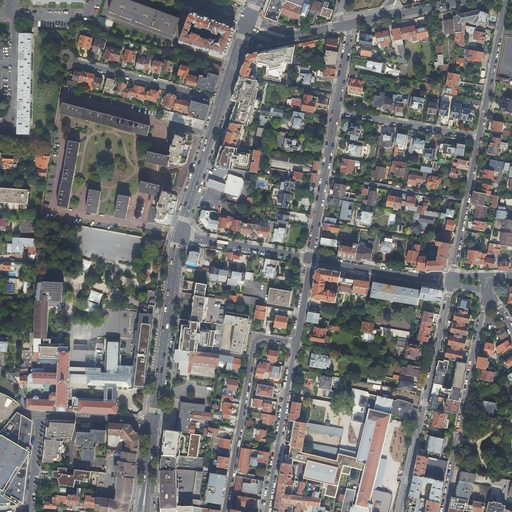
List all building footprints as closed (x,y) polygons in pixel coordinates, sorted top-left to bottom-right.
[(152,27),(173,34),(180,18),(131,0),(111,0),(108,10),(148,25),(150,25),(149,26),(152,27)] [(265,0),(262,9),(265,17),(277,21),(279,22),(280,22),(279,16),(281,12),(297,19),(299,14),(302,6),(303,0),(265,0)] [(303,0),(302,6),(299,14),(305,16),(310,3),(308,3),(308,0),(303,0)] [(313,0),(309,11),(320,14),(322,6),(323,3),(314,0),(313,0)] [(322,6),(320,14),(330,17),(332,9),(327,7),(328,2),(324,1),(323,3),(322,6)] [(212,18),(190,10),(184,26),(190,28),(192,24),(191,23),(192,21),(193,22),(195,23),(194,26),(200,28),(202,27),(208,29),(212,18)] [(479,10),(452,15),(453,19),(454,31),(454,32),(460,31),(461,31),(462,30),(462,29),(462,28),(461,21),(473,19),(474,24),(476,24),(476,27),(483,28),(484,29),(487,17),(488,17),(489,11),(479,10)] [(105,17),(99,14),(94,26),(101,29),(105,17)] [(232,36),(235,29),(234,28),(233,26),(212,18),(208,29),(211,30),(212,32),(217,34),(218,31),(220,32),(221,34),(220,38),(230,41),(232,36)] [(453,19),(443,20),(444,27),(444,31),(454,31),(453,19)] [(465,25),(466,32),(474,33),(475,31),(482,32),(483,28),(476,27),(465,25)] [(190,28),(184,26),(179,41),(202,48),(206,37),(201,36),(200,34),(192,31),(191,34),(188,33),(188,32),(189,32),(190,28)] [(402,38),(402,39),(406,38),(406,39),(406,40),(407,41),(408,41),(409,42),(410,42),(411,42),(418,41),(417,39),(415,30),(414,26),(400,29),(402,38)] [(393,58),(395,63),(396,63),(402,64),(408,64),(406,58),(403,43),(402,39),(402,38),(401,38),(399,27),(391,28),(391,29),(392,35),(394,45),(398,44),(401,58),(396,58),(393,58)] [(417,39),(429,36),(427,27),(415,30),(417,39)] [(381,33),(384,46),(388,45),(388,41),(390,40),(387,30),(383,31),(383,33),(381,33)] [(482,32),(475,31),(474,33),(474,38),(477,39),(476,41),(483,42),(485,33),(482,32)] [(19,61),(19,71),(32,71),(32,68),(31,68),(31,49),(32,49),(33,46),(33,33),(27,33),(27,32),(26,32),(26,33),(20,33),(19,57),(19,61)] [(375,34),(377,43),(380,43),(381,47),(384,46),(381,33),(380,33),(380,32),(375,33),(375,34)] [(362,34),(362,35),(362,37),(360,37),(359,43),(371,45),(372,39),(371,39),(371,35),(362,34)] [(88,49),(89,45),(91,38),(80,35),(77,46),(88,49)] [(226,53),(230,41),(220,38),(219,41),(217,42),(215,41),(215,39),(211,37),(209,38),(206,37),(202,48),(223,54),(226,53)] [(328,38),(326,50),(335,51),(337,40),(328,38)] [(103,49),(105,42),(94,39),(92,46),(91,51),(97,53),(98,48),(103,49)] [(318,39),(299,43),(300,46),(302,45),(303,48),(304,48),(305,52),(312,51),(311,47),(315,46),(315,43),(319,42),(318,41),(318,39)] [(437,62),(434,62),(434,69),(438,69),(441,69),(441,73),(443,74),(444,71),(444,70),(443,64),(441,42),(436,43),(436,45),(437,62)] [(294,44),(259,52),(257,56),(256,65),(266,67),(265,78),(273,79),(273,80),(278,81),(279,76),(281,76),(283,61),(291,63),(292,58),(293,50),(294,44)] [(372,46),(362,45),(361,54),(370,56),(372,46)] [(115,58),(119,59),(121,50),(109,47),(109,48),(106,47),(104,57),(114,60),(115,58)] [(483,54),(483,52),(468,49),(465,48),(463,56),(470,57),(469,59),(480,61),(481,56),(481,54),(483,54)] [(131,61),(133,52),(125,49),(123,59),(131,61)] [(335,51),(326,50),(324,60),(325,60),(325,64),(326,64),(326,65),(335,67),(336,64),(338,51),(335,51)] [(257,56),(259,52),(250,53),(247,54),(239,76),(255,79),(256,74),(256,67),(256,65),(257,56)] [(178,57),(178,55),(174,54),(172,62),(164,59),(161,69),(169,71),(170,67),(172,68),(174,62),(176,63),(178,57)] [(145,60),(137,58),(135,67),(139,68),(139,67),(147,70),(147,69),(150,59),(151,56),(147,55),(145,60)] [(159,73),(162,62),(150,59),(147,69),(154,71),(159,73)] [(378,60),(371,59),(370,60),(367,59),(366,66),(372,68),(371,70),(375,71),(381,72),(383,73),(385,65),(381,64),(382,61),(381,61),(380,60),(378,60)] [(213,63),(203,60),(201,67),(211,70),(213,63)] [(221,66),(213,63),(211,70),(219,73),(221,66)] [(187,74),(189,67),(180,64),(177,75),(186,78),(187,74)] [(333,78),(335,67),(326,65),(325,65),(323,72),(319,71),(319,70),(317,69),(316,75),(319,75),(323,76),(333,78)] [(32,71),(19,71),(19,81),(18,85),(18,105),(18,110),(17,134),(24,134),(24,135),(25,135),(25,134),(29,134),(29,122),(31,122),(31,118),(29,118),(30,98),(31,98),(31,94),(30,94),(31,73),(32,73),(32,71)] [(68,76),(66,84),(76,86),(77,84),(81,72),(74,71),(72,77),(68,76)] [(85,81),(88,73),(81,71),(81,72),(77,84),(80,84),(81,82),(82,82),(83,80),(85,81)] [(311,76),(312,73),(300,71),(299,75),(303,76),(302,84),(310,85),(310,82),(313,82),(314,81),(314,77),(313,76),(311,76)] [(203,75),(199,74),(197,79),(197,81),(195,86),(213,90),(218,75),(208,72),(206,76),(205,77),(203,77),(203,75)] [(448,72),(447,79),(460,81),(460,78),(459,77),(459,74),(457,73),(451,72),(448,72)] [(94,75),(88,73),(85,81),(88,82),(88,83),(89,84),(88,87),(91,87),(91,86),(94,77),(94,75)] [(196,77),(187,74),(186,78),(184,83),(194,85),(195,81),(196,78),(196,77)] [(349,74),(347,85),(349,85),(349,90),(361,92),(363,80),(359,80),(360,76),(356,75),(349,74)] [(237,100),(236,101),(230,122),(242,124),(247,125),(253,109),(260,111),(261,105),(262,100),(254,98),(255,92),(257,80),(255,79),(239,76),(236,87),(233,94),(234,95),(233,99),(237,100)] [(102,79),(94,77),(91,86),(100,88),(102,79)] [(106,78),(104,87),(113,89),(114,84),(113,84),(114,80),(106,78)] [(447,79),(446,85),(447,86),(457,87),(458,84),(459,84),(460,81),(447,79)] [(116,90),(120,91),(120,95),(127,97),(128,94),(129,88),(125,87),(126,84),(118,81),(116,90)] [(131,95),(136,97),(139,86),(134,85),(134,88),(130,87),(129,88),(128,94),(131,95)] [(139,86),(136,97),(145,99),(145,98),(147,92),(143,91),(144,87),(139,86)] [(457,87),(447,86),(446,92),(456,94),(457,87)] [(147,90),(147,92),(145,98),(156,101),(158,91),(151,89),(151,91),(147,90)] [(376,109),(381,110),(382,108),(384,97),(384,96),(384,93),(380,92),(379,96),(374,95),(374,96),(373,104),(372,105),(377,106),(376,109)] [(294,110),(302,112),(302,109),(315,111),(317,96),(311,95),(311,96),(308,95),(308,93),(305,93),(305,94),(304,94),(304,100),(291,98),(290,106),(295,106),(294,110)] [(173,107),(176,96),(167,94),(166,97),(165,97),(163,104),(173,107)] [(420,94),(419,96),(414,95),(413,100),(410,99),(409,106),(412,106),(412,107),(417,108),(421,109),(424,95),(420,94)] [(388,96),(384,96),(384,97),(382,108),(385,108),(386,110),(389,110),(390,109),(391,109),(394,110),(396,101),(396,95),(395,95),(394,100),(392,100),(393,99),(387,98),(388,96)] [(511,98),(503,97),(502,101),(502,103),(500,103),(499,109),(511,111),(511,98)] [(176,99),(173,109),(181,111),(183,101),(180,100),(176,99)] [(195,115),(195,118),(204,120),(209,105),(191,100),(190,103),(188,112),(192,113),(192,111),(195,112),(195,113),(194,114),(194,115),(195,115)] [(183,101),(181,111),(188,113),(188,112),(190,103),(187,102),(183,101)] [(403,102),(396,101),(394,110),(401,111),(403,102)] [(433,113),(435,113),(437,103),(429,102),(427,112),(433,113)] [(455,117),(458,118),(461,103),(453,102),(451,116),(455,117)] [(114,127),(147,135),(150,125),(63,103),(60,113),(72,116),(73,116),(92,121),(94,122),(95,122),(114,127)] [(447,116),(449,105),(441,104),(439,114),(443,115),(447,116)] [(260,111),(258,127),(265,128),(266,128),(267,118),(264,118),(265,114),(269,115),(270,111),(274,112),(274,114),(282,116),(283,109),(264,105),(261,105),(260,111)] [(473,110),(462,108),(461,118),(472,120),(472,119),(473,117),(472,117),(473,110)] [(195,118),(162,109),(160,117),(191,126),(192,124),(193,124),(193,126),(201,128),(204,120),(195,118)] [(303,118),(304,112),(302,112),(294,110),(293,110),(292,116),(294,116),(293,122),(292,127),(300,128),(302,118),(303,118)] [(502,121),(493,120),(491,129),(501,131),(502,121)] [(230,122),(223,145),(235,147),(242,124),(230,122)] [(350,134),(349,139),(357,140),(358,135),(359,135),(360,126),(358,125),(358,124),(356,123),(355,125),(352,124),(351,129),(350,129),(349,134),(350,134)] [(189,140),(191,132),(169,127),(166,143),(171,144),(169,150),(171,151),(170,155),(170,156),(168,162),(176,164),(179,162),(183,163),(185,162),(188,154),(187,154),(188,149),(189,149),(190,144),(190,140),(189,140)] [(258,127),(256,135),(264,136),(265,128),(258,127)] [(289,151),(289,149),(292,150),(292,148),(298,149),(298,148),(300,148),(300,144),(299,144),(299,143),(297,143),(298,138),(291,137),(285,136),(285,132),(278,130),(276,145),(287,146),(286,150),(289,151)] [(382,140),(381,145),(392,147),(394,133),(394,131),(390,131),(390,132),(387,132),(387,134),(383,134),(382,140)] [(407,134),(397,132),(395,143),(405,144),(407,134)] [(425,140),(410,137),(408,152),(412,153),(413,149),(416,149),(416,148),(424,148),(424,147),(425,140)] [(500,138),(492,137),(492,140),(491,139),(490,144),(499,146),(499,144),(500,141),(500,138)] [(357,140),(349,139),(349,143),(348,143),(347,150),(350,150),(350,151),(349,155),(360,157),(362,145),(366,146),(367,142),(357,140)] [(69,140),(65,161),(61,183),(57,205),(68,207),(80,142),(69,140)] [(456,145),(440,142),(439,149),(443,150),(442,155),(448,156),(448,154),(454,155),(454,154),(456,145)] [(463,155),(465,144),(457,143),(455,154),(463,155)] [(498,148),(499,146),(490,144),(488,144),(487,152),(497,154),(498,148)] [(235,147),(223,145),(216,165),(232,168),(233,160),(247,163),(249,153),(241,152),(240,153),(236,152),(237,147),(235,147)] [(430,149),(424,148),(422,157),(426,158),(425,159),(432,160),(432,158),(434,159),(435,149),(430,148),(430,149)] [(252,161),(250,171),(257,172),(261,150),(254,149),(254,150),(252,159),(255,159),(254,162),(252,161)] [(168,165),(168,162),(170,156),(147,151),(145,161),(167,166),(168,165)] [(306,158),(273,152),(272,159),(304,164),(306,158)] [(13,153),(3,153),(2,160),(4,161),(4,165),(11,166),(11,163),(13,163),(13,161),(15,162),(17,161),(17,158),(15,156),(13,156),(13,153)] [(48,162),(49,156),(39,155),(39,161),(36,161),(36,168),(35,174),(35,175),(46,175),(48,162)] [(318,170),(319,160),(314,159),(309,158),(308,163),(313,164),(312,169),(318,170)] [(360,161),(342,158),(342,162),(341,162),(340,167),(341,167),(340,171),(352,173),(354,164),(359,164),(360,161)] [(465,168),(467,169),(468,164),(467,164),(468,160),(458,158),(457,162),(454,162),(453,165),(456,165),(456,167),(465,168)] [(503,172),(504,166),(505,162),(490,159),(491,160),(489,169),(488,169),(494,170),(499,171),(503,172)] [(420,171),(423,171),(428,172),(435,173),(436,165),(437,161),(433,161),(432,167),(421,166),(420,169),(420,171)] [(436,165),(435,173),(446,175),(448,175),(449,172),(441,171),(442,170),(438,170),(438,165),(436,165)] [(384,178),(386,168),(376,166),(376,170),(372,170),(371,176),(374,177),(380,178),(384,178)] [(449,172),(448,175),(457,177),(457,174),(458,174),(459,170),(456,169),(452,168),(452,167),(451,166),(449,172)] [(403,179),(407,179),(408,174),(409,169),(407,169),(405,168),(404,168),(396,167),(394,175),(403,176),(403,175),(404,175),(403,179)] [(271,168),(270,174),(273,175),(286,177),(287,171),(271,168)] [(494,170),(488,169),(484,169),(483,176),(492,178),(494,170)] [(296,179),(302,180),(303,173),(294,171),(292,178),(296,179)] [(407,179),(407,183),(414,184),(415,181),(421,182),(422,179),(425,180),(424,182),(426,182),(428,174),(428,172),(423,171),(422,175),(418,174),(419,173),(412,172),(411,175),(408,174),(407,179)] [(500,184),(502,176),(503,172),(499,171),(497,179),(495,179),(494,183),(500,184)] [(239,197),(240,193),(244,181),(242,178),(229,173),(226,180),(224,189),(224,190),(225,192),(239,197)] [(426,182),(426,185),(430,186),(430,187),(436,188),(437,183),(440,184),(441,177),(428,174),(426,182)] [(224,189),(226,180),(210,175),(207,186),(223,191),(224,190),(224,189)] [(288,190),(291,191),(291,187),(294,187),(295,184),(296,179),(292,178),(286,177),(285,181),(282,180),(281,185),(281,189),(288,190)] [(162,190),(163,186),(163,185),(141,180),(139,191),(161,196),(162,190)] [(345,191),(346,185),(335,183),(334,189),(345,191)] [(480,191),(490,193),(491,185),(482,183),(482,186),(481,186),(480,191)] [(372,187),(369,186),(368,189),(367,193),(370,193),(368,200),(366,200),(365,204),(374,206),(376,192),(374,191),(374,190),(371,189),(372,188),(372,187)] [(7,201),(7,202),(19,203),(19,202),(23,202),(23,203),(27,204),(28,193),(29,193),(29,191),(28,191),(28,189),(0,187),(0,201),(2,202),(2,201),(7,201)] [(498,195),(505,196),(506,188),(500,187),(499,188),(498,195)] [(96,212),(100,190),(90,188),(85,210),(96,212)] [(290,194),(291,191),(288,190),(281,189),(280,192),(278,205),(288,207),(289,202),(290,194)] [(349,192),(345,191),(334,189),(333,195),(334,196),(333,198),(336,199),(339,199),(353,202),(354,202),(354,198),(349,197),(349,192)] [(170,226),(175,211),(174,210),(175,205),(176,205),(177,197),(176,195),(172,194),(170,191),(162,190),(161,196),(160,197),(159,201),(158,200),(156,207),(151,205),(147,221),(170,226)] [(493,194),(473,191),(471,203),(476,204),(483,205),(485,195),(492,196),(492,195),(493,194)] [(125,218),(129,196),(118,194),(116,203),(114,216),(125,218)] [(496,208),(498,195),(493,194),(493,196),(491,206),(490,205),(490,207),(496,208)] [(393,206),(395,196),(388,195),(386,205),(393,206)] [(407,195),(407,200),(406,205),(409,206),(408,208),(408,209),(414,210),(414,212),(421,214),(422,206),(417,205),(417,206),(414,206),(414,204),(415,201),(413,200),(414,198),(414,196),(407,195)] [(402,197),(395,196),(393,206),(400,207),(400,210),(405,211),(405,207),(406,205),(407,200),(402,199),(402,197)] [(428,198),(424,198),(422,206),(421,214),(434,216),(438,217),(440,217),(441,212),(439,211),(437,211),(429,210),(429,208),(426,207),(428,198)] [(340,219),(346,220),(346,219),(350,219),(353,202),(339,199),(338,204),(342,205),(340,219)] [(485,206),(483,205),(476,204),(473,219),(474,219),(482,221),(485,206)] [(134,217),(144,220),(148,208),(138,205),(134,217)] [(496,209),(495,217),(498,217),(506,218),(506,216),(504,215),(505,210),(505,206),(497,205),(497,209),(496,209)] [(445,212),(441,212),(440,217),(453,219),(455,209),(446,207),(445,212)] [(218,226),(219,220),(212,218),(210,215),(210,210),(202,209),(200,218),(207,228),(217,229),(218,226)] [(287,223),(288,223),(290,211),(277,209),(276,213),(275,217),(279,218),(278,221),(287,223)] [(361,209),(359,222),(370,224),(372,211),(361,209)] [(433,222),(434,216),(421,214),(414,212),(413,218),(420,219),(419,224),(413,228),(417,233),(419,232),(423,229),(423,227),(426,228),(426,224),(427,221),(433,222)] [(219,220),(218,226),(225,228),(225,226),(229,227),(229,225),(231,216),(227,216),(227,218),(219,217),(219,220)] [(231,216),(229,225),(233,226),(232,229),(240,230),(242,221),(235,220),(235,217),(231,216)] [(511,228),(511,220),(511,219),(506,218),(498,217),(498,219),(498,221),(502,222),(502,227),(503,227),(510,228),(511,228)] [(264,242),(268,243),(270,232),(272,220),(264,219),(261,218),(260,225),(258,235),(265,236),(264,242)] [(19,237),(31,237),(33,220),(21,219),(19,237)] [(258,235),(260,225),(255,224),(255,219),(252,219),(252,222),(250,233),(258,235)] [(446,228),(450,229),(453,229),(454,221),(448,219),(446,228)] [(485,222),(482,221),(474,219),(473,228),(484,230),(485,222)] [(243,223),(241,232),(244,232),(250,233),(252,222),(251,222),(251,221),(247,220),(247,223),(243,223)] [(272,220),(270,232),(274,233),(272,239),(282,241),(284,233),(285,234),(287,223),(278,221),(272,220)] [(338,231),(339,225),(335,224),(324,222),(322,228),(338,231)] [(375,261),(380,232),(376,231),(374,241),(371,259),(371,261),(375,261)] [(450,242),(452,233),(445,231),(443,241),(450,242)] [(502,231),(501,231),(499,244),(501,244),(507,245),(511,245),(511,237),(511,232),(509,232),(502,231)] [(484,234),(478,233),(471,232),(470,240),(477,241),(477,236),(483,237),(484,234)] [(28,258),(34,258),(36,237),(33,237),(31,237),(19,237),(12,236),(11,251),(23,252),(23,244),(28,244),(28,258)] [(332,239),(321,237),(320,244),(324,244),(325,244),(330,245),(331,240),(332,240),(332,239)] [(382,238),(380,250),(390,252),(391,247),(392,247),(393,242),(391,242),(392,238),(384,237),(384,238),(382,238)] [(371,259),(374,241),(368,240),(367,248),(362,247),(362,249),(357,248),(355,258),(365,260),(365,258),(371,259)] [(437,255),(448,257),(451,243),(436,240),(435,244),(439,245),(437,255)] [(337,255),(355,258),(357,248),(357,246),(358,243),(354,242),(353,247),(339,244),(337,255)] [(499,244),(489,243),(487,254),(485,265),(493,267),(494,259),(489,258),(490,254),(490,255),(493,252),(500,253),(501,248),(501,244),(499,244)] [(407,246),(407,250),(408,250),(408,253),(407,259),(417,261),(418,251),(412,250),(413,247),(407,246)] [(480,253),(481,252),(468,249),(466,261),(478,264),(480,253)] [(189,252),(186,260),(196,263),(199,253),(191,250),(189,252)] [(485,265),(487,254),(480,253),(478,264),(485,265)] [(446,266),(448,257),(437,255),(436,260),(430,260),(432,254),(429,254),(428,260),(427,263),(425,270),(441,270),(446,266)] [(425,270),(427,263),(426,262),(427,257),(418,255),(416,269),(425,270)] [(201,271),(208,272),(210,259),(203,258),(201,267),(202,267),(201,271)] [(277,261),(260,258),(259,261),(262,261),(262,263),(263,263),(262,266),(264,266),(263,270),(260,269),(259,275),(274,278),(277,261)] [(499,258),(498,269),(509,269),(509,261),(506,261),(506,258),(499,258)] [(79,272),(87,274),(90,261),(83,259),(79,272)] [(14,261),(10,261),(0,260),(0,269),(1,269),(1,268),(9,268),(9,270),(10,270),(14,270),(14,261)] [(315,270),(310,298),(334,302),(336,292),(330,290),(327,290),(323,289),(324,286),(324,285),(324,284),(325,283),(324,283),(325,280),(328,280),(332,281),(338,282),(338,281),(340,271),(318,267),(315,270)] [(209,279),(217,281),(217,280),(219,269),(211,268),(209,279)] [(219,269),(217,280),(225,281),(227,270),(219,269)] [(237,280),(244,281),(244,279),(245,273),(242,272),(242,273),(232,271),(232,270),(229,270),(228,276),(230,277),(230,279),(227,279),(226,285),(235,286),(237,280)] [(244,279),(252,281),(253,273),(245,272),(245,273),(244,279)] [(29,297),(31,281),(31,278),(25,278),(22,296),(29,297)] [(244,281),(243,287),(259,289),(261,282),(252,281),(244,279),(244,281)] [(369,282),(354,279),(353,284),(352,292),(353,292),(354,291),(365,293),(364,295),(366,295),(369,282)] [(236,293),(242,294),(243,287),(244,281),(237,280),(235,286),(234,296),(235,297),(236,293)] [(352,292),(353,284),(338,281),(338,282),(337,289),(352,292)] [(36,300),(48,300),(57,300),(60,301),(60,294),(60,283),(36,282),(36,295),(36,300)] [(194,295),(204,296),(206,284),(196,282),(194,295)] [(418,298),(420,290),(372,282),(370,296),(417,305),(418,298)] [(434,304),(440,306),(443,292),(441,289),(421,285),(420,290),(418,298),(435,301),(434,304)] [(291,291),(269,288),(266,303),(288,306),(291,291)] [(96,313),(102,294),(90,290),(84,309),(96,313)] [(226,300),(240,302),(241,296),(242,294),(236,293),(235,297),(234,296),(224,295),(224,300),(226,300)] [(200,321),(204,322),(207,297),(204,296),(194,295),(190,320),(200,321)] [(241,296),(240,302),(255,305),(257,305),(258,299),(241,296)] [(458,310),(462,311),(467,312),(469,301),(458,299),(457,307),(456,310),(458,310)] [(28,370),(27,376),(27,386),(32,386),(32,387),(33,387),(33,386),(37,386),(37,387),(38,387),(38,386),(42,387),(43,387),(44,387),(44,386),(43,386),(43,382),(57,383),(57,384),(57,391),(53,391),(50,395),(50,399),(39,399),(39,397),(38,396),(37,396),(36,396),(35,396),(34,397),(33,398),(26,398),(26,400),(26,408),(116,413),(117,402),(79,400),(78,406),(67,405),(68,384),(69,383),(129,386),(130,376),(118,375),(118,369),(120,369),(120,355),(119,355),(119,340),(106,340),(104,375),(69,373),(69,372),(69,350),(68,350),(68,346),(59,346),(41,345),(41,338),(46,338),(48,300),(36,300),(35,300),(30,332),(29,350),(23,349),(22,354),(23,357),(24,361),(26,365),(28,369),(28,370)] [(284,310),(274,308),(273,312),(277,312),(277,315),(275,315),(273,326),(278,327),(279,326),(285,327),(287,317),(283,316),(284,310)] [(265,312),(254,310),(253,317),(264,319),(265,312)] [(460,323),(462,311),(458,310),(458,312),(454,311),(454,312),(453,312),(452,315),(453,315),(452,320),(456,321),(455,322),(460,323)] [(248,315),(225,311),(223,323),(234,325),(230,352),(242,354),(248,315)] [(307,311),(306,321),(317,323),(319,313),(307,311)] [(421,321),(431,323),(433,313),(423,311),(422,316),(421,315),(420,317),(421,318),(421,321)] [(467,312),(462,311),(460,323),(464,324),(464,322),(468,323),(469,318),(470,319),(471,316),(470,316),(470,315),(466,314),(467,312)] [(200,345),(212,347),(215,331),(209,330),(202,329),(202,332),(199,331),(200,321),(190,320),(189,320),(188,326),(183,325),(180,350),(196,352),(197,343),(201,344),(200,345)] [(397,337),(408,339),(409,337),(410,332),(380,327),(379,329),(372,328),(373,323),(361,321),(360,330),(378,333),(383,334),(397,337)] [(419,330),(429,332),(431,323),(421,321),(420,325),(418,325),(418,327),(419,327),(419,330)] [(144,386),(152,323),(140,322),(133,385),(144,386)] [(457,335),(460,323),(455,322),(455,324),(452,323),(450,328),(449,328),(449,331),(450,331),(450,332),(453,333),(453,334),(457,335)] [(211,354),(218,354),(223,324),(216,323),(215,331),(212,347),(211,354)] [(457,335),(461,336),(462,334),(465,335),(466,334),(467,335),(467,332),(466,331),(467,327),(464,326),(464,324),(460,323),(457,335)] [(228,349),(233,327),(227,326),(222,348),(228,349)] [(313,333),(311,333),(311,334),(310,334),(310,338),(310,339),(323,341),(325,328),(322,328),(323,326),(319,326),(319,327),(314,326),(313,333)] [(500,339),(507,335),(502,327),(496,331),(500,339)] [(420,339),(427,341),(429,332),(419,330),(418,334),(416,334),(416,336),(417,336),(417,339),(420,339)] [(450,347),(454,347),(457,335),(453,334),(452,336),(449,335),(449,336),(448,336),(447,339),(448,339),(447,344),(451,345),(450,347)] [(454,347),(459,348),(459,347),(463,347),(464,342),(465,343),(466,340),(464,340),(465,339),(461,338),(461,336),(457,335),(454,347)] [(417,355),(420,339),(417,339),(409,337),(408,339),(397,337),(395,345),(406,347),(404,357),(414,359),(415,354),(417,355)] [(495,346),(496,355),(511,347),(508,343),(506,340),(495,346)] [(483,357),(487,358),(489,358),(490,354),(492,355),(493,350),(492,350),(493,344),(491,344),(488,343),(485,343),(483,357)] [(371,358),(378,359),(381,347),(376,346),(374,353),(372,353),(371,358)] [(452,360),(454,347),(450,347),(450,349),(446,348),(445,353),(444,352),(444,355),(445,355),(444,356),(448,357),(448,359),(452,360)] [(456,361),(457,359),(460,360),(460,359),(462,359),(462,356),(461,356),(462,351),(458,350),(459,348),(454,347),(452,360),(456,361)] [(174,349),(173,360),(178,360),(177,373),(186,374),(188,362),(191,362),(212,365),(217,366),(217,363),(218,361),(219,354),(218,354),(211,354),(196,352),(180,350),(174,349)] [(262,358),(262,362),(263,362),(269,363),(275,364),(275,361),(277,351),(269,350),(267,359),(262,358)] [(329,359),(327,358),(327,356),(311,353),(310,365),(326,368),(326,366),(328,366),(329,359)] [(231,371),(231,368),(239,370),(241,359),(233,358),(233,357),(219,354),(218,361),(222,362),(227,362),(225,370),(231,371)] [(475,367),(485,369),(485,366),(487,366),(488,361),(486,360),(487,358),(483,357),(477,356),(475,367)] [(438,360),(435,370),(445,372),(445,369),(446,369),(448,360),(443,359),(443,361),(440,361),(438,360)] [(20,371),(28,369),(26,365),(24,361),(19,362),(19,366),(20,371)] [(433,383),(430,395),(437,396),(438,391),(447,393),(447,394),(448,394),(448,397),(447,397),(447,398),(458,401),(466,363),(456,361),(453,378),(452,378),(451,379),(452,379),(452,382),(451,382),(451,383),(451,386),(447,386),(442,385),(433,383)] [(257,365),(256,370),(264,372),(268,372),(269,363),(263,362),(262,365),(258,364),(258,366),(257,365)] [(418,370),(419,367),(403,363),(401,372),(417,376),(418,375),(419,375),(419,372),(418,371),(419,370),(418,370)] [(270,366),(269,376),(278,378),(280,367),(270,366)] [(27,386),(27,376),(28,370),(28,369),(20,371),(9,373),(12,376),(20,376),(20,384),(23,384),(23,385),(25,386),(27,386)] [(264,372),(256,370),(255,375),(257,376),(256,377),(263,378),(264,372)] [(435,370),(433,383),(442,385),(445,372),(435,370)] [(481,379),(486,380),(491,381),(493,372),(482,370),(480,379),(481,379)] [(330,390),(332,376),(320,374),(319,382),(318,381),(318,382),(317,382),(317,384),(317,385),(318,385),(318,388),(330,390)] [(383,385),(391,387),(392,384),(386,383),(388,375),(385,374),(383,385)] [(367,382),(380,385),(381,381),(376,380),(376,378),(368,377),(367,382)] [(232,391),(235,391),(237,380),(228,379),(226,390),(222,389),(220,401),(224,402),(232,403),(233,397),(231,397),(232,391)] [(272,387),(257,384),(255,394),(271,396),(272,387)] [(367,391),(350,387),(347,404),(347,405),(352,413),(357,410),(359,411),(360,407),(358,406),(357,404),(359,393),(368,395),(368,393),(367,391)] [(0,426),(11,413),(15,407),(18,404),(10,398),(1,393),(0,392),(0,426)] [(368,511),(371,503),(368,502),(372,489),(380,457),(390,414),(409,418),(412,403),(408,402),(407,401),(397,399),(394,400),(387,398),(382,397),(377,395),(368,393),(368,395),(359,393),(357,404),(358,406),(360,407),(359,411),(357,410),(352,413),(350,421),(364,424),(357,452),(355,460),(361,462),(355,490),(352,506),(350,505),(348,511),(368,511)] [(430,395),(427,407),(435,409),(437,396),(430,395)] [(262,400),(254,398),(252,406),(258,407),(257,408),(260,408),(260,407),(262,400)] [(445,410),(456,413),(458,401),(447,398),(445,410)] [(480,413),(493,416),(495,402),(483,400),(482,406),(481,406),(480,406),(479,406),(478,407),(477,408),(477,409),(477,410),(477,411),(478,411),(478,412),(479,412),(479,413),(480,413)] [(300,403),(292,401),(289,420),(293,421),(297,421),(300,403)] [(179,402),(176,431),(180,432),(188,433),(189,421),(190,417),(191,410),(203,412),(204,405),(204,404),(179,402)] [(230,415),(232,403),(224,402),(222,413),(223,414),(230,415)] [(263,402),(262,410),(270,412),(271,404),(263,402)] [(191,410),(190,417),(210,420),(210,419),(212,419),(213,413),(211,413),(211,412),(210,412),(207,412),(204,412),(203,412),(191,410)] [(22,503),(32,422),(26,419),(18,413),(15,411),(0,429),(0,506),(3,506),(4,506),(10,505),(17,505),(19,501),(22,503)] [(432,411),(430,418),(433,419),(431,425),(441,427),(444,414),(432,411)] [(274,415),(261,413),(260,417),(263,417),(262,422),(273,424),(274,415)] [(44,445),(42,460),(52,460),(52,458),(59,459),(58,454),(61,446),(63,440),(60,439),(60,438),(66,438),(67,438),(71,439),(74,428),(75,420),(55,420),(55,421),(47,421),(46,428),(44,445)] [(196,426),(197,423),(196,422),(189,421),(188,433),(190,433),(193,434),(194,426),(196,426)] [(297,421),(293,421),(289,445),(302,448),(305,428),(308,429),(308,430),(340,437),(342,429),(312,424),(307,423),(297,421)] [(109,422),(108,434),(121,435),(123,433),(129,441),(127,442),(126,451),(137,453),(139,435),(137,431),(136,432),(132,427),(133,426),(129,423),(109,422)] [(207,436),(212,437),(215,437),(216,434),(217,434),(218,430),(218,429),(204,427),(202,435),(207,436)] [(255,439),(264,441),(266,430),(253,428),(252,434),(256,434),(255,439)] [(82,445),(81,459),(94,460),(95,448),(95,446),(93,446),(94,442),(105,442),(105,429),(91,429),(90,432),(87,432),(77,431),(76,444),(83,444),(83,445),(82,445)] [(176,431),(164,429),(161,454),(177,456),(178,456),(180,432),(176,431)] [(216,437),(223,438),(224,431),(218,430),(217,434),(216,434),(215,437),(216,437)] [(193,434),(190,433),(187,457),(197,457),(200,435),(193,434)] [(425,456),(432,457),(436,437),(429,435),(425,456)] [(228,449),(229,439),(223,438),(216,437),(215,437),(212,437),(211,444),(218,445),(218,447),(228,449)] [(443,438),(436,437),(432,457),(439,459),(443,438)] [(338,450),(338,448),(311,443),(310,447),(309,447),(308,449),(312,450),(336,456),(338,450)] [(241,447),(237,471),(246,473),(247,473),(249,464),(250,456),(251,449),(248,449),(241,447)] [(257,465),(257,461),(266,462),(268,452),(258,450),(257,457),(250,456),(249,464),(257,465)] [(355,460),(357,452),(347,450),(343,451),(338,450),(336,456),(335,460),(309,454),(303,478),(323,483),(321,493),(335,496),(340,473),(348,475),(352,460),(355,460)] [(498,452),(505,464),(510,462),(503,450),(498,452)] [(126,451),(122,451),(121,461),(119,461),(119,466),(115,465),(114,473),(114,476),(118,476),(116,494),(115,499),(96,497),(94,508),(94,509),(99,510),(99,511),(126,511),(132,494),(134,474),(137,453),(126,451)] [(160,469),(176,470),(176,457),(177,457),(177,456),(161,454),(159,469),(160,469)] [(441,480),(443,480),(447,461),(439,459),(432,457),(425,456),(417,454),(412,474),(441,480)] [(284,463),(291,464),(293,456),(285,455),(284,463)] [(213,466),(227,468),(229,458),(218,456),(217,459),(214,459),(213,466)] [(375,488),(379,491),(380,491),(388,459),(380,457),(372,489),(373,490),(375,488)] [(284,463),(281,463),(278,483),(285,484),(291,485),(293,485),(293,482),(294,481),(290,480),(292,469),(291,469),(291,464),(284,463)] [(70,486),(74,487),(75,480),(81,481),(82,481),(89,482),(90,471),(73,469),(73,475),(65,474),(66,468),(57,467),(57,470),(51,469),(51,476),(58,477),(64,478),(63,482),(58,481),(58,484),(69,486),(70,486)] [(176,483),(176,477),(176,470),(160,469),(160,477),(160,483),(162,483),(176,483)] [(476,480),(477,474),(460,471),(459,481),(471,483),(473,483),(474,479),(476,480)] [(207,502),(221,504),(222,494),(226,475),(209,473),(209,478),(202,477),(202,478),(200,491),(200,493),(200,494),(200,495),(199,501),(207,502)] [(428,499),(439,501),(443,480),(441,480),(412,474),(408,495),(418,497),(422,481),(431,483),(428,499)] [(237,481),(235,481),(233,490),(244,492),(249,492),(256,493),(258,479),(253,479),(246,477),(241,476),(240,481),(237,481)] [(507,496),(511,480),(495,477),(494,484),(501,485),(503,489),(501,496),(503,496),(505,499),(506,500),(507,496)] [(200,493),(200,491),(202,478),(195,478),(194,478),(193,492),(193,493),(200,493)] [(471,483),(459,481),(455,497),(468,500),(471,483)] [(296,494),(302,496),(305,483),(299,482),(296,494)] [(175,506),(176,505),(176,492),(176,483),(162,483),(160,483),(160,507),(174,507),(175,506)] [(285,484),(278,483),(273,510),(283,511),(284,511),(288,511),(289,509),(284,508),(285,503),(289,503),(291,495),(283,494),(285,484)] [(485,503),(488,486),(482,485),(478,502),(484,503),(485,503)] [(76,493),(68,492),(67,504),(78,505),(81,488),(77,488),(76,493)] [(355,490),(346,488),(344,494),(344,495),(343,501),(341,509),(341,510),(342,510),(342,511),(348,511),(350,505),(352,506),(355,490)] [(371,503),(368,511),(387,511),(391,498),(391,497),(391,496),(391,495),(390,494),(389,494),(389,493),(388,493),(386,493),(381,491),(380,491),(379,491),(373,490),(372,489),(368,502),(371,503)] [(46,497),(44,506),(44,507),(56,508),(57,502),(67,504),(68,492),(64,492),(64,495),(56,494),(56,496),(53,496),(53,498),(46,497)] [(249,492),(244,492),(244,494),(244,495),(245,495),(244,497),(237,495),(236,504),(253,507),(258,508),(260,499),(248,497),(249,492)] [(94,508),(96,497),(90,497),(91,495),(86,495),(85,507),(94,508)] [(418,497),(408,495),(404,511),(405,511),(417,511),(418,510),(420,500),(420,497),(418,497)] [(317,511),(318,507),(320,499),(317,498),(311,497),(302,496),(300,504),(301,505),(299,509),(305,510),(306,506),(307,505),(307,504),(313,505),(311,511),(301,511),(299,510),(298,511),(317,511)] [(463,511),(464,510),(475,511),(482,511),(484,503),(478,502),(468,500),(455,497),(450,496),(447,511),(463,511)] [(425,511),(437,511),(439,501),(428,499),(420,497),(420,500),(422,501),(422,500),(427,501),(426,508),(424,507),(423,511),(425,511)] [(502,511),(504,508),(505,505),(501,504),(501,503),(492,501),(492,502),(488,501),(485,511),(502,511)]
